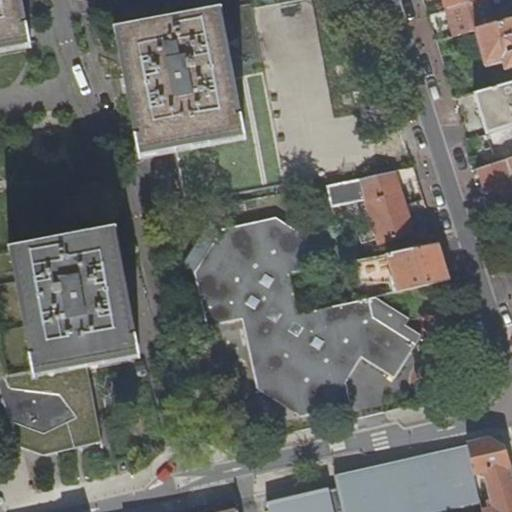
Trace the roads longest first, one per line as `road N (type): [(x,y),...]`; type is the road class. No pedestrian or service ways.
road 1 (residential): [(59,0),(126,216),(152,252),(193,482)]
road 2 (residential): [(511,385),(390,0)]
road 3 (residential): [(193,482),(511,420)]
